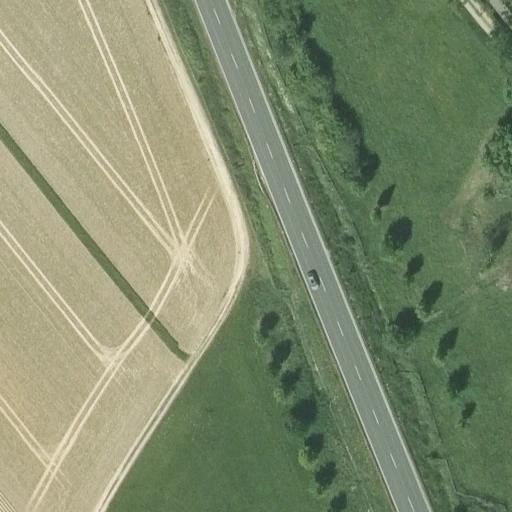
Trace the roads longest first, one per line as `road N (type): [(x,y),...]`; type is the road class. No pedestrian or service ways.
road 1 (track): [(99,511),(215,327),(246,251),(150,0)]
road 2 (primary): [(418,511),(210,0)]
